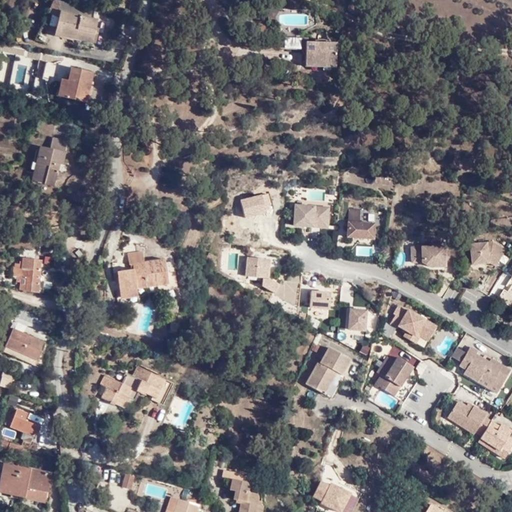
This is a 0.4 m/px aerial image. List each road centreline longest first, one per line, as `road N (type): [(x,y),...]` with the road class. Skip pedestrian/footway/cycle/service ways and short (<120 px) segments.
road 1 (residential): [(72,511),(58,367),(108,214),(119,81),(142,0)]
road 2 (residential): [(511,348),(373,270),(334,270),(308,256)]
road 3 (residential): [(511,478),(413,427),(440,381)]
